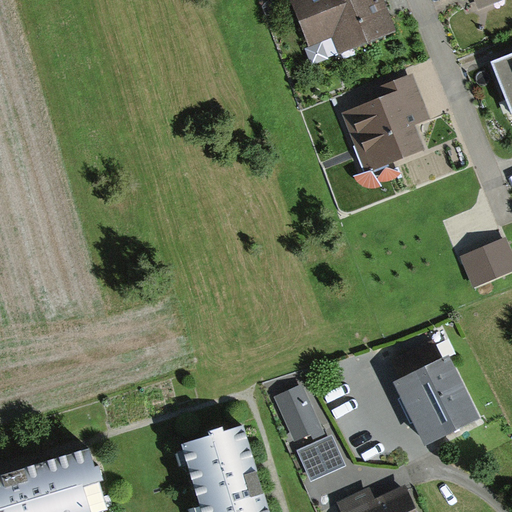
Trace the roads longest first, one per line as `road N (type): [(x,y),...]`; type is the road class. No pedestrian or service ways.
road 1 (unknown): [(0,469),(247,393)]
road 2 (residential): [(419,0),(506,219)]
